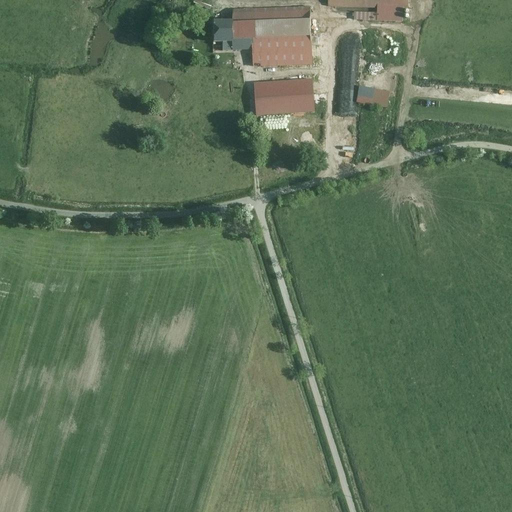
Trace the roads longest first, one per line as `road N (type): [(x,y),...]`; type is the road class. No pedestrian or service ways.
road 1 (residential): [(356,511),(259,201)]
road 2 (unclassified): [(259,201),(102,217),(0,204)]
road 3 (unclassified): [(511,152),(465,145),(259,201)]
